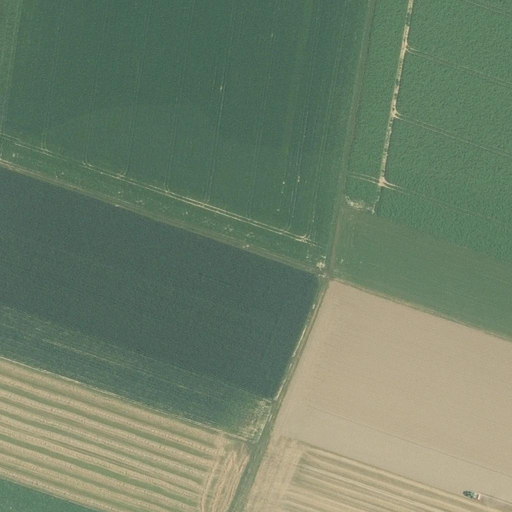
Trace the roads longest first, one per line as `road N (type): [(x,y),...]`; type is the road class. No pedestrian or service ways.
road 1 (track): [(0,171),(511,344)]
road 2 (track): [(373,0),(325,280),(243,511)]
